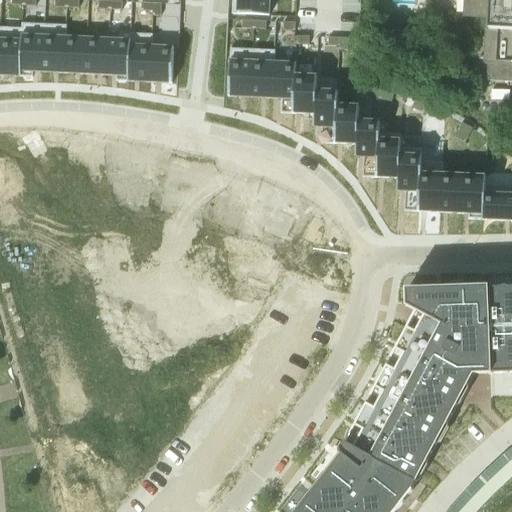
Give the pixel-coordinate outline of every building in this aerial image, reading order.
[(58,0),(55,0),(55,8),(67,9),(68,0),(58,0)] [(68,0),(67,9),(79,9),(79,1),(68,0)] [(233,0),(233,15),(236,15),(269,17),(270,0),(233,0)] [(511,0),(463,0),(461,2),(461,10),(465,14),(490,16),(487,81),(511,82),(511,0)] [(99,2),(98,10),(110,10),(111,2),(99,2)] [(111,2),(110,10),(122,11),(123,3),(111,2)] [(142,4),(141,12),(153,13),(154,5),(142,4)] [(153,13),(153,16),(161,17),(162,5),(154,5),(153,13)] [(242,21),(242,29),(254,30),(254,22),(242,21)] [(254,22),(254,30),(266,30),(266,22),(254,22)] [(283,23),(283,31),(295,31),(296,24),(296,23),(283,23)] [(23,30),(21,78),(33,78),(33,73),(42,73),(45,26),(22,25),(22,30),(23,30)] [(45,26),(43,73),(64,74),(66,38),(67,27),(45,26)] [(1,29),(0,59),(0,76),(21,78),(23,30),(22,30),(1,29)] [(130,41),(129,82),(150,83),(152,48),(153,36),(130,35),(130,41)] [(297,37),(297,45),(309,45),(309,37),(297,37)] [(66,38),(64,74),(86,75),(87,39),(66,38)] [(329,38),(328,46),(340,47),(340,39),(339,39),(338,39),(329,38)] [(87,39),(86,75),(107,76),(109,40),(87,39)] [(340,47),(340,51),(348,51),(348,39),(340,39),(340,47)] [(109,40),(107,76),(117,77),(116,82),(129,82),(130,41),(109,40)] [(152,48),(150,83),(173,84),(174,49),(152,48)] [(231,50),(228,97),(251,98),(253,51),(231,50)] [(253,51),(251,98),(273,100),(275,64),(275,52),(253,51)] [(275,64),(273,100),(282,100),(281,114),(293,115),(295,77),(296,65),(275,64)] [(295,77),(293,115),(314,116),(315,116),(316,92),(317,78),(295,77)] [(371,88),(369,96),(380,99),(382,92),(371,88)] [(314,116),(314,128),(322,128),(321,144),(336,145),(337,107),(338,93),(316,92),(315,116),(314,116)] [(382,92),(380,99),(392,103),(394,95),(382,92)] [(415,101),(412,108),(423,113),(426,106),(415,101)] [(426,106),(423,113),(434,118),(437,111),(426,106)] [(337,107),(336,145),(356,146),(357,146),(358,122),(359,108),(337,107)] [(356,146),(355,158),(363,158),(363,178),(378,179),(380,134),(380,123),(358,122),(357,146),(356,146)] [(462,124),(458,131),(469,137),(472,130),(462,124)] [(458,131),(454,138),(465,143),(469,137),(458,131)] [(380,134),(378,179),(398,180),(400,149),(401,136),(380,134)] [(398,180),(397,192),(405,192),(404,212),(419,213),(421,162),(422,150),(400,149),(398,180)] [(54,150),(53,187),(74,187),(75,150),(54,150)] [(75,150),(74,187),(95,188),(96,151),(75,150)] [(96,151),(95,188),(117,189),(118,152),(96,151)] [(118,152),(117,189),(139,190),(140,158),(140,153),(118,152)] [(139,190),(138,195),(159,196),(161,159),(140,158),(139,190)] [(161,159),(159,196),(182,196),(183,174),(183,160),(161,159)] [(421,162),(419,213),(441,214),(442,175),(443,164),(421,162)] [(35,167),(35,183),(46,183),(47,168),(35,167)] [(182,196),(181,211),(202,212),(203,175),(183,174),(182,196)] [(203,175),(202,212),(224,213),(225,191),(225,176),(203,175)] [(442,175),(441,214),(462,215),(464,176),(442,175)] [(464,176),(462,215),(469,215),(469,220),(484,221),(485,185),(486,177),(464,176)] [(10,184),(0,187),(0,208),(17,202),(10,184)] [(511,186),(485,185),(484,221),(511,222),(511,186)] [(46,191),(39,194),(43,205),(50,202),(46,191)] [(224,213),(224,228),(245,228),(247,191),(225,191),(224,213)] [(247,191),(245,228),(267,229),(267,207),(268,192),(247,191)] [(17,202),(0,208),(0,228),(24,220),(17,202)] [(267,229),(266,244),(288,245),(288,230),(289,208),(267,207),(267,229)] [(288,230),(288,245),(309,246),(310,209),(289,208),(288,230)] [(69,211),(61,214),(66,225),(73,222),(69,211)] [(82,212),(82,219),(94,220),(94,212),(82,212)] [(94,212),(94,220),(106,220),(106,213),(94,212)] [(126,213),(125,221),(137,221),(137,214),(126,213)] [(55,215),(48,218),(53,229),(60,226),(55,215)] [(24,220),(0,228),(0,248),(30,237),(24,220)] [(151,223),(150,235),(158,235),(159,223),(151,223)] [(165,224),(164,235),(180,236),(180,224),(165,224)] [(69,231),(62,234),(66,244),(73,242),(69,231)] [(318,231),(318,242),(325,242),(326,231),(318,231)] [(30,237),(0,248),(0,252),(6,268),(42,254),(35,235),(30,237)] [(205,236),(194,240),(196,247),(208,243),(205,236)] [(76,249),(69,252),(73,262),(80,260),(76,249)] [(42,254),(6,268),(12,286),(49,272),(42,254)] [(80,260),(73,262),(77,274),(85,271),(80,260)] [(277,260),(265,265),(268,272),(279,268),(277,260)] [(318,263),(306,291),(329,302),(342,273),(318,263)] [(233,264),(225,267),(230,278),(237,275),(233,264)] [(265,265),(254,269),(257,276),(268,272),(265,265)] [(49,272),(12,286),(19,304),(51,291),(56,290),(49,272)] [(286,272),(274,276),(277,283),(288,279),(286,272)] [(274,276),(263,280),(266,288),(277,283),(274,276)] [(90,285),(83,287),(87,298),(94,296),(90,285)] [(511,287),(488,288),(491,375),(511,374),(511,287)] [(409,329),(346,446),(408,495),(413,489),(474,375),(491,375),(488,288),(407,291),(407,308),(425,318),(417,334),(409,329)] [(19,304),(15,305),(21,323),(58,309),(51,291),(19,304)] [(306,291),(297,309),(325,322),(333,304),(329,302),(306,291)] [(247,295),(242,306),(250,309),(254,299),(247,295)] [(94,296),(87,298),(91,310),(98,307),(94,296)] [(242,306),(237,317),(245,320),(250,309),(242,306)] [(58,309),(21,323),(28,341),(65,327),(58,309)] [(297,309),(290,327),(309,335),(318,339),(325,322),(297,309)] [(104,321),(96,323),(100,334),(108,331),(104,321)] [(281,323),(273,341),(301,354),(309,335),(290,327),(281,323)] [(65,327),(28,341),(35,359),(72,345),(65,327)] [(231,330),(226,341),(234,344),(238,334),(231,330)] [(108,331),(100,334),(105,345),(112,343),(108,331)] [(226,341),(222,352),(229,355),(234,344),(226,341)] [(273,341),(265,358),(293,371),(301,354),(273,341)] [(72,345),(35,359),(42,377),(79,363),(72,345)] [(117,356),(110,359),(114,370),(121,367),(117,356)] [(265,358),(257,375),(285,388),(293,371),(265,358)] [(79,363),(42,377),(49,395),(81,383),(85,381),(79,363)] [(215,366),(211,376),(218,379),(222,369),(215,366)] [(124,374),(117,377),(121,388),(128,385),(124,374)] [(257,375),(249,393),(277,406),(285,388),(257,375)] [(49,395),(44,397),(51,415),(88,401),(81,383),(49,395)] [(128,385),(121,388),(125,399),(132,396),(128,385)] [(194,390),(189,400),(196,403),(201,393),(194,390)] [(88,401),(51,415),(57,433),(94,419),(88,401)] [(226,404),(218,422),(246,434),(253,416),(226,404)] [(138,410),(130,413),(135,424),(142,421),(138,410)] [(168,412),(165,419),(175,424),(178,417),(168,412)] [(94,419),(57,433),(64,451),(101,437),(94,419)] [(142,421),(135,424),(139,435),(146,432),(142,421)] [(218,422),(210,439),(229,448),(238,451),(246,434),(218,422)] [(162,425),(157,437),(164,440),(169,429),(162,425)] [(202,435),(194,454),(221,466),(229,448),(210,439),(202,435)] [(101,437),(64,451),(71,468),(108,454),(101,437)] [(157,437),(152,447),(159,450),(164,440),(157,437)] [(395,511),(408,495),(346,446),(345,446),(341,448),(340,453),(341,454),(294,511),(395,511)] [(137,449),(131,459),(139,463),(144,452),(137,449)] [(108,454),(71,468),(78,486),(110,475),(115,474),(108,454)] [(149,454),(144,465),(151,468),(156,457),(149,454)] [(194,454),(186,470),(205,479),(214,482),(221,466),(194,454)] [(178,466),(170,485),(197,497),(205,479),(186,470),(178,466)] [(139,474),(132,477),(136,488),(143,486),(139,474)] [(78,486),(73,488),(79,507),(116,494),(110,475),(78,486)] [(170,485),(162,502),(185,511),(190,511),(197,497),(170,485)] [(143,486),(136,488),(139,499),(147,497),(143,486)] [(122,511),(116,494),(79,507),(80,511),(122,511)]
